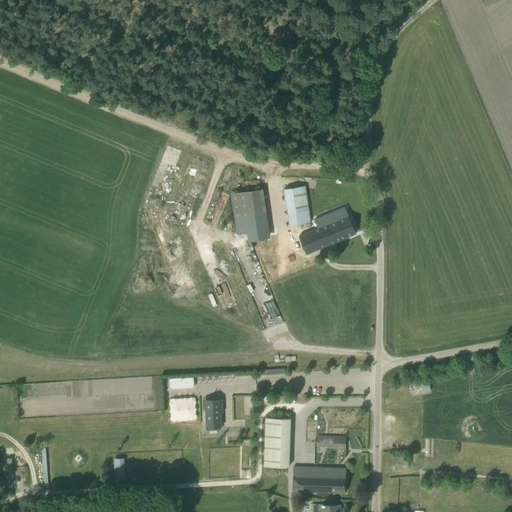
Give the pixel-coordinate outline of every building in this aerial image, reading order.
[(315,179),(314,186),(333,187),(333,179),(315,179)] [(283,188),(289,225),(311,222),(305,185),(283,188)] [(345,188),(337,191),(340,198),(348,195),(345,188)] [(234,203),(249,202),(248,191),(233,192),(234,203)] [(304,232),(297,234),(304,254),(310,252),(356,233),(350,220),(348,214),(345,208),(330,214),(333,223),(305,234),(304,232)] [(161,240),(163,246),(175,243),(174,237),(161,240)] [(174,255),(181,252),(176,242),(169,245),(174,255)] [(163,248),(167,258),(173,256),(170,246),(163,248)] [(211,260),(207,262),(212,275),(216,273),(211,260)] [(222,293),(227,304),(234,301),(229,290),(222,293)] [(193,377),(169,378),(169,388),(171,388),(171,389),(192,387),(192,386),(194,386),(193,377)] [(223,413),(222,398),(221,398),(221,396),(212,396),(212,399),(202,399),(203,409),(204,409),(205,428),(221,427),(221,413),(223,413)] [(263,466),(289,466),(290,418),(265,417),(263,466)] [(335,448),(345,449),(346,437),(320,436),(320,434),(316,434),(316,445),(335,446),(335,448)] [(408,467),(407,456),(394,458),(395,468),(408,467)] [(128,478),(128,457),(113,457),(114,478),(128,478)] [(334,492),(345,493),(345,472),(336,472),(336,468),(330,468),(293,467),(293,476),(292,491),(334,492)] [(341,511),(341,504),(324,504),(321,503),(321,511),(336,511),(337,511),(341,511)]
